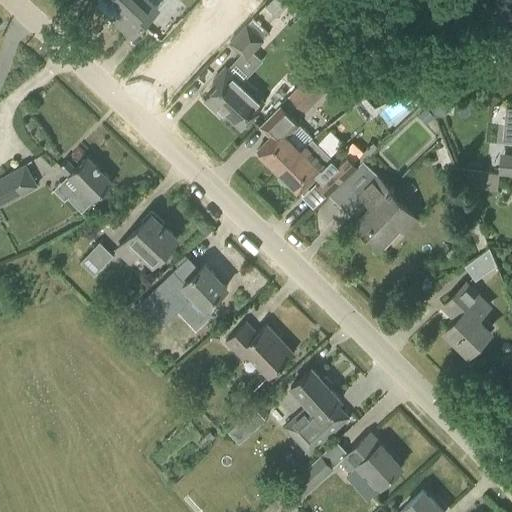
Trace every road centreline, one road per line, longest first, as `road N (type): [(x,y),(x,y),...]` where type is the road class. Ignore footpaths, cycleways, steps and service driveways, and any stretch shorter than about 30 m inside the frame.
road 1 (residential): [(511,491),(286,255),(128,110)]
road 2 (residential): [(128,110),(6,0)]
road 3 (residential): [(128,110),(223,0)]
